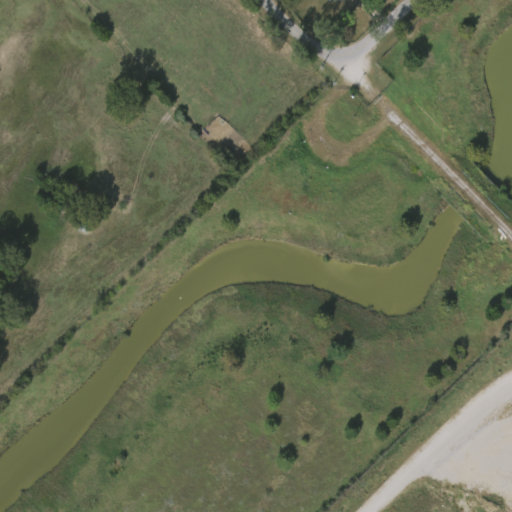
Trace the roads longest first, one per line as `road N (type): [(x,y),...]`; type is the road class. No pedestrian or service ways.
road 1 (residential): [(331,55),(511,232)]
road 2 (residential): [(357,511),(429,436),(511,373)]
